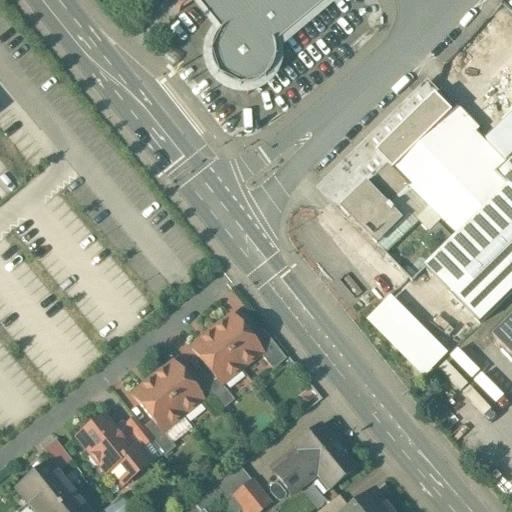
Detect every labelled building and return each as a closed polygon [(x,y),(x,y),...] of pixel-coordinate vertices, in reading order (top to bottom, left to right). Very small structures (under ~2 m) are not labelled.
[(325,0),(188,0),(177,10),(178,11),(191,0),(192,0),(219,31),(215,35),(212,40),(210,46),(208,52),(208,59),(210,65),(212,71),(216,76),(221,80),(226,84),(232,86),(238,87),(244,87),(246,92),(258,89),(256,83),(261,80),(266,75),(269,70),(272,63),(273,57),(273,51),(272,45),(325,0)] [(503,126),(511,116),(511,71),(480,103),(503,126)] [(376,153),(435,95),(427,86),(321,189),(347,215),(366,196),(360,190),(386,164),(376,153)] [(511,158),(506,164),(485,143),(474,132),(478,129),(457,107),(452,112),(435,95),(376,153),(386,164),(410,188),(470,249),(452,265),(480,293),(497,276),(499,278),(511,265),(511,158)] [(511,116),(503,126),(485,143),(506,164),(511,158),(511,116)] [(366,196),(347,215),(376,246),(403,220),(394,211),(395,210),(391,206),(410,188),(386,164),(360,190),(366,196)] [(396,291),(379,302),(432,369),(453,349),(398,290),(398,289),(396,291)] [(511,315),(489,338),(511,361),(511,315)] [(215,327),(209,331),(240,369),(259,354),(260,353),(250,341),(230,316),(216,328),(215,327)] [(219,385),(220,385),(240,369),(209,331),(204,336),(205,337),(190,349),(210,373),(219,385)] [(263,331),(250,341),(260,353),(259,354),(271,370),(285,359),(263,331)] [(458,353),(443,371),(467,391),(482,373),(458,353)] [(156,374),(150,379),(181,417),(200,401),(201,400),(191,388),(171,364),(157,376),(156,374)] [(210,373),(201,381),(223,409),(233,401),(220,385),(219,385),(210,373)] [(160,433),(161,432),(181,417),(150,379),(145,383),(146,384),(131,396),(151,421),(160,433)] [(201,381),(191,388),(201,400),(200,401),(213,417),(223,409),(201,381)] [(103,418),(76,439),(104,474),(109,470),(121,486),(148,465),(135,448),(130,452),(103,418)] [(141,428),(134,419),(124,426),(141,448),(151,440),(141,428)] [(151,421),(141,428),(151,440),(164,456),(174,448),(161,432),(160,433),(151,421)] [(293,446),(297,452),(272,472),(290,495),(315,475),(316,476),(316,475),(341,455),(342,454),(319,425),(293,446)] [(54,437),(42,447),(59,469),(71,460),(54,437)] [(341,455),(316,475),(319,479),(312,484),(322,496),(353,470),(341,455)] [(70,493),(46,464),(14,489),(32,511),(47,511),(71,494),(70,493)] [(259,511),(269,505),(238,466),(211,488),(221,500),(230,493),(232,496),(244,511),(259,511)] [(205,511),(221,500),(211,488),(192,503),(199,511),(205,511)] [(380,504),(371,492),(349,510),(345,511),(386,511),(387,511),(387,508),(385,504),(380,504)] [(85,511),(71,494),(47,511),(85,511)] [(345,511),(349,510),(338,496),(318,511),(345,511)] [(131,511),(120,497),(110,506),(114,511),(131,511)]
